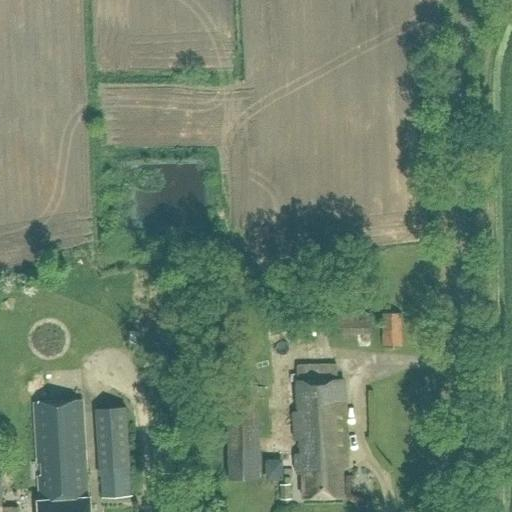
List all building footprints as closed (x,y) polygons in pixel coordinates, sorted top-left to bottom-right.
[(330,336),(372,337),(372,314),(330,313),(330,336)] [(383,349),(403,348),(402,315),(383,316),(383,349)] [(338,380),(337,365),(296,366),(298,412),(294,412),(295,441),(301,441),(301,454),(296,455),(296,474),(302,474),(303,499),(343,498),(342,469),(347,469),(344,380),(338,380)] [(38,502),(38,511),(90,511),(90,498),(87,498),(82,400),(34,403),(40,502),(38,502)] [(103,499),(133,497),(128,408),(97,410),(103,499)] [(205,482),(228,481),(228,482),(261,480),(259,408),(228,409),(228,456),(204,457),(205,482)] [(150,443),(153,474),(170,473),(167,441),(150,443)] [(266,482),(287,480),(287,455),(265,456),(266,482)] [(18,511),(19,508),(2,509),(0,463),(0,511),(18,511)]
